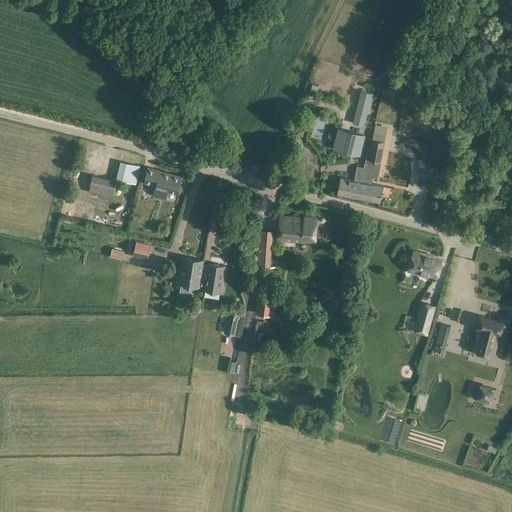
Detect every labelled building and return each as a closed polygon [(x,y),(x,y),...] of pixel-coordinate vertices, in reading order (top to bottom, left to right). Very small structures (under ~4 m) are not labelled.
[(396,73),(386,70),(384,78),(394,81),(396,73)] [(372,94),(362,91),(354,123),(364,125),(372,94)] [(366,134),(338,128),(333,149),(360,155),(366,134)] [(365,168),(364,167),(358,198),(380,202),(383,186),(371,183),(372,177),(378,178),(383,151),(369,148),(365,168)] [(140,166),(121,161),(116,179),(136,184),(140,166)] [(455,175),(422,165),(420,171),(448,181),(449,180),(453,181),(455,175)] [(337,194),(358,198),(364,167),(357,166),(354,180),(340,177),(337,194)] [(153,181),(157,183),(153,197),(165,200),(168,192),(177,195),(182,177),(148,168),(144,183),(151,185),(153,181)] [(116,181),(93,175),(89,192),(112,198),(116,181)] [(304,218),(280,216),(278,234),(272,233),(272,230),(259,229),(258,244),(257,244),(256,266),(271,267),(273,245),(272,245),(272,239),(277,240),(277,242),(287,243),(287,241),(309,243),(309,244),(315,244),(317,218),(305,217),(304,218)] [(137,242),(134,256),(147,259),(150,245),(137,242)] [(111,256),(124,259),(126,250),(114,247),(111,256)] [(429,253),(417,250),(412,269),(423,272),(424,271),(440,275),(445,258),(428,254),(429,253)] [(202,264),(203,264),(203,260),(194,259),(194,260),(191,260),(191,258),(184,257),(179,284),(199,287),(199,285),(205,286),(206,286),(207,278),(200,277),(202,264)] [(209,265),(203,264),(202,264),(200,277),(207,278),(206,286),(205,286),(205,290),(221,292),(225,266),(209,263),(209,265)] [(271,315),(274,294),(259,291),(256,313),(271,315)] [(427,334),(435,306),(423,303),(415,331),(427,334)] [(235,334),(239,315),(229,313),(225,332),(235,334)] [(502,334),(505,322),(479,315),(476,327),(481,329),(479,338),(474,336),(470,351),(494,357),(500,334),(502,334)] [(451,326),(441,323),(435,343),(445,346),(451,326)] [(237,372),(238,360),(231,359),(230,371),(237,372)] [(478,384),(474,398),(492,403),(496,389),(478,384)]
